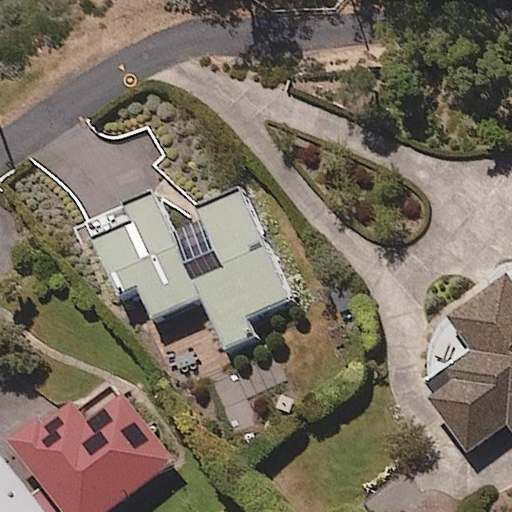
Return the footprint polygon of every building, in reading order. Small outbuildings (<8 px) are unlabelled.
[(296,305),(248,193),(173,225),(162,200),(95,229),(126,304),(146,295),(159,325),(209,304),(230,354),(259,342),(251,324),(296,305)] [(511,268),(509,268),(506,268),(504,269),(501,269),(498,270),(496,271),(462,297),(470,305),(464,310),(458,315),(453,321),(449,327),(445,334),(441,341),(438,348),(436,355),(434,362),(433,370),(432,378),(432,385),(433,393),(434,400),(436,408),(477,456),(511,426),(511,268)] [(124,511),(183,467),(131,400),(95,428),(78,406),(20,452),(66,511),(124,511)] [(44,511),(0,454),(0,511),(44,511)] [(422,511),(426,510),(405,481),(368,507),(371,511),(422,511)]
